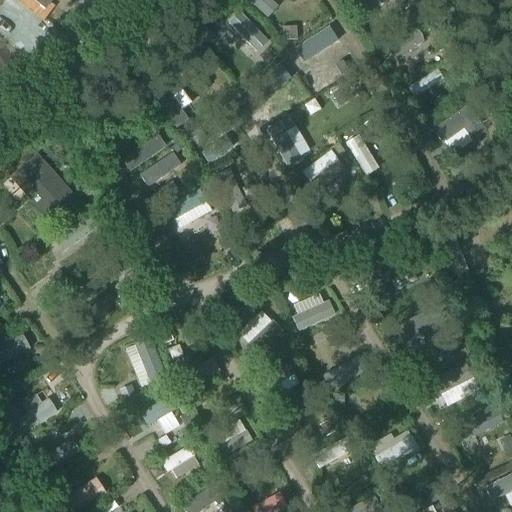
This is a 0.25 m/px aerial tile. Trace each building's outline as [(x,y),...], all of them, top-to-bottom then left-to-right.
[(28,0),(43,12),(52,0),(28,0)] [(268,0),(247,0),(268,19),(277,8),(268,0)] [(371,12),(373,11),(379,20),(404,2),(402,0),(362,0),(371,12)] [(416,3),(405,11),(410,18),(422,10),(416,3)] [(239,13),(228,24),(230,26),(256,53),(267,43),(252,27),(239,13)] [(294,27),(281,28),(282,40),(295,39),(294,27)] [(328,28),(298,45),(305,57),(320,48),(334,40),(328,28)] [(416,32),(389,48),(396,60),(423,44),(416,32)] [(268,49),(259,57),(267,65),(275,56),(268,49)] [(437,71),(408,89),(414,99),(443,81),(437,71)] [(286,74),(276,80),(285,96),(292,110),(303,104),(286,74)] [(163,86),(150,95),(176,130),(188,121),(181,112),(168,94),(163,86)] [(178,87),(168,94),(181,112),(190,105),(178,87)] [(341,90),(331,96),(335,102),(342,104),(348,100),(341,90)] [(143,103),(135,105),(137,113),(145,111),(143,103)] [(467,108),(433,133),(442,145),(463,130),(473,143),(486,134),(467,108)] [(382,119),(373,124),(380,134),(388,129),(382,119)] [(278,127),(268,133),(286,165),(296,159),(278,127)] [(326,131),(317,136),(324,148),(333,142),(326,131)] [(203,136),(193,142),(197,149),(207,142),(203,136)] [(156,137),(121,161),(129,172),(164,149),(156,137)] [(358,138),(346,145),(367,178),(379,171),(358,138)] [(224,139),(201,155),(208,165),(231,149),(224,139)] [(178,144),(170,149),(173,155),(182,150),(178,144)] [(337,144),(332,149),(339,158),(344,154),(337,144)] [(330,153),(302,174),(309,183),(318,177),(337,162),(330,153)] [(36,156),(9,180),(48,222),(75,198),(36,156)] [(171,156),(140,177),(148,188),(179,167),(171,156)] [(337,162),(318,177),(325,186),(345,172),(337,162)] [(408,167),(398,173),(405,183),(414,177),(408,167)] [(227,171),(214,178),(233,215),(246,209),(227,171)] [(199,191),(166,210),(173,223),(206,204),(199,191)] [(88,218),(54,240),(62,252),(96,230),(88,218)] [(452,238),(432,246),(439,263),(458,256),(452,238)] [(122,253),(115,258),(122,268),(129,263),(122,253)] [(403,258),(369,278),(376,290),(411,270),(403,258)] [(112,261),(76,287),(85,299),(121,273),(112,261)] [(60,273),(51,280),(57,290),(67,283),(60,273)] [(439,278),(428,285),(435,296),(445,289),(439,278)] [(283,281),(275,285),(280,295),(288,291),(283,281)] [(326,304),(291,320),(297,334),(332,318),(326,304)] [(440,305),(395,329),(403,345),(449,321),(440,305)] [(271,324),(241,353),(250,363),(280,334),(271,324)] [(169,331),(159,335),(164,346),(173,342),(169,331)] [(20,336),(0,346),(0,365),(28,351),(20,336)] [(149,341),(133,347),(150,388),(165,381),(149,341)] [(282,346),(271,350),(274,358),(285,354),(282,346)] [(461,346),(451,351),(456,361),(466,356),(461,346)] [(211,360),(177,377),(183,391),(218,374),(211,360)] [(287,363),(256,381),(264,394),(295,376),(287,363)] [(465,366),(426,386),(433,399),(472,379),(465,366)] [(490,387),(478,393),(483,403),(495,397),(490,387)] [(130,388),(119,393),(123,402),(134,398),(130,388)] [(200,394),(190,400),(195,409),(205,403),(200,394)] [(332,397),(332,408),(342,408),(342,397),(332,397)] [(169,398),(140,416),(148,429),(177,412),(169,398)] [(47,402),(7,428),(14,440),(55,415),(47,402)] [(6,408),(0,411),(0,414),(5,423),(13,418),(6,408)] [(495,410),(455,429),(461,443),(501,424),(495,410)] [(188,415),(180,419),(186,431),(194,428),(188,415)] [(327,424),(319,429),(325,439),(334,434),(327,424)] [(245,432),(213,450),(219,461),(251,443),(245,432)] [(410,438),(374,459),(381,471),(417,450),(410,438)] [(24,439),(14,446),(19,455),(30,448),(24,439)] [(345,440),(311,458),(318,470),(351,452),(345,440)] [(69,441),(36,463),(44,475),(78,453),(69,441)] [(187,447),(160,464),(166,474),(170,472),(193,458),(194,457),(187,447)] [(511,448),(503,452),(507,462),(511,459),(511,448)] [(193,458),(170,472),(176,480),(198,467),(193,458)] [(365,463),(356,467),(361,477),(370,473),(365,463)] [(511,476),(484,491),(491,503),(511,491),(511,476)] [(95,479),(55,505),(58,511),(82,511),(106,497),(95,479)] [(52,481),(43,486),(49,497),(58,492),(52,481)] [(211,487),(180,509),(181,511),(201,511),(220,499),(211,487)] [(400,489),(391,493),(395,502),(404,497),(400,489)] [(279,495),(251,509),(252,511),(278,511),(286,508),(279,495)] [(379,511),(373,499),(347,511),(379,511)]
